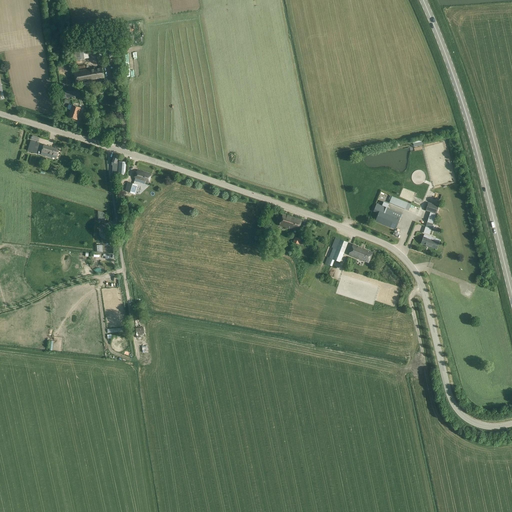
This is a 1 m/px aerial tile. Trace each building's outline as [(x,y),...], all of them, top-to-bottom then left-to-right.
[(112,53),(117,53),(115,39),(112,40),(111,37),(105,37),(107,57),(113,57),(112,53)] [(71,44),(73,60),(89,58),(87,41),(71,44)] [(90,69),(74,72),(76,83),(104,78),(102,68),(90,71),(90,69)] [(80,96),(79,90),(64,92),(65,98),(80,96)] [(77,120),(81,108),(72,106),(68,117),(77,120)] [(38,144),(30,142),(26,153),(34,155),(38,144)] [(41,155),(52,158),(53,156),(57,157),(59,150),(44,145),(41,155)] [(119,156),(114,154),(111,162),(112,162),(111,165),(112,166),(113,174),(125,175),(126,163),(117,162),(119,156)] [(137,170),(134,181),(139,182),(144,184),(145,183),(148,184),(151,174),(144,172),(137,170)] [(128,183),(126,191),(135,194),(138,185),(128,183)] [(391,197),(388,203),(417,213),(419,207),(391,197)] [(377,204),(376,207),(374,211),(379,213),(375,221),(395,229),(401,214),(388,208),(387,208),(389,204),(384,202),(382,206),(377,204)] [(426,211),(436,214),(439,206),(428,202),(426,211)] [(283,214),(279,226),(298,232),(302,220),(283,214)] [(434,218),(429,217),(427,222),(424,232),(430,234),(434,218)] [(439,240),(424,234),(423,239),(421,244),(436,249),(438,245),(439,243),(438,243),(439,240)] [(304,245),(306,240),(301,239),(295,236),(293,241),(299,244),(304,245)] [(347,243),(335,238),(331,248),(333,248),(329,258),(328,257),(325,264),(332,266),(335,260),(340,262),(347,243)] [(349,255),(368,263),(373,253),(353,244),(349,255)] [(143,327),(140,328),(135,328),(137,338),(137,339),(138,339),(138,338),(140,338),(140,335),(143,335),(143,334),(144,334),(143,327)]
